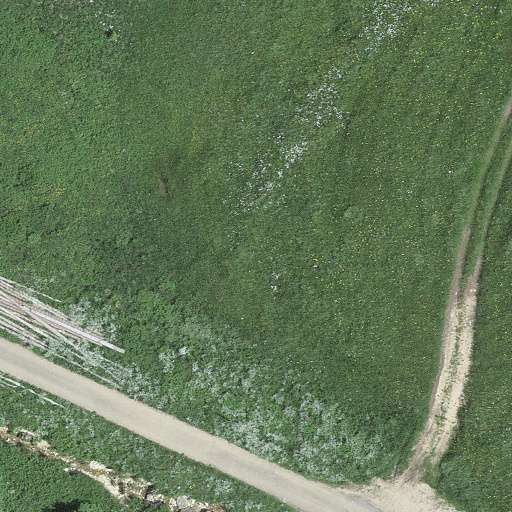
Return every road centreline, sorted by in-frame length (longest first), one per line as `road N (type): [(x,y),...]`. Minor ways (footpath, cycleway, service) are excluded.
road 1 (track): [(405,511),(457,423),(491,227),(511,162)]
road 2 (unclassified): [(0,358),(334,511)]
